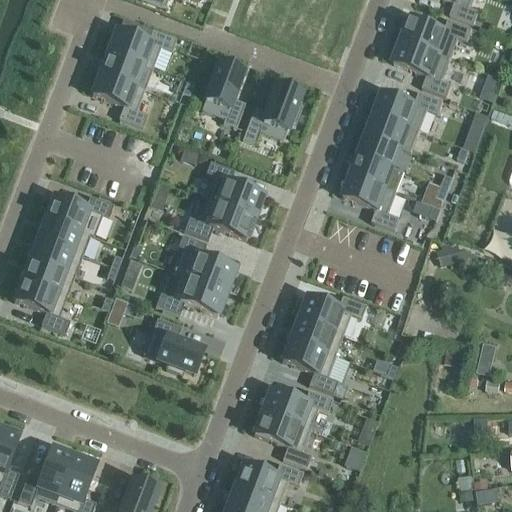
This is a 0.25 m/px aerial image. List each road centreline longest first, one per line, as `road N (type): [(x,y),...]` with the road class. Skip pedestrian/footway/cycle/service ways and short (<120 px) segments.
road 1 (residential): [(346,89),(203,472)]
road 2 (residential): [(72,0),(82,30),(0,258)]
road 3 (residential): [(97,0),(346,89)]
road 4 (residential): [(203,472),(0,398)]
